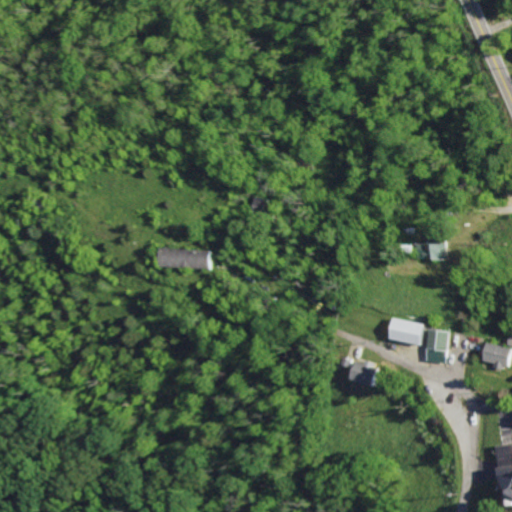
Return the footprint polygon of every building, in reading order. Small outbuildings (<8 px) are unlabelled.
[(450,260),(449,241),(425,242),(426,261),(450,260)] [(169,268),(218,269),(219,250),(169,249),(169,268)] [(429,346),(433,324),(402,317),(398,339),(429,346)] [(453,363),(456,331),(436,329),(434,361),(453,363)] [(511,345),(497,342),(492,362),(511,367),(511,345)] [(361,359),(356,380),(378,385),(383,365),(361,359)] [(511,443),(503,445),(511,494),(511,443)]
